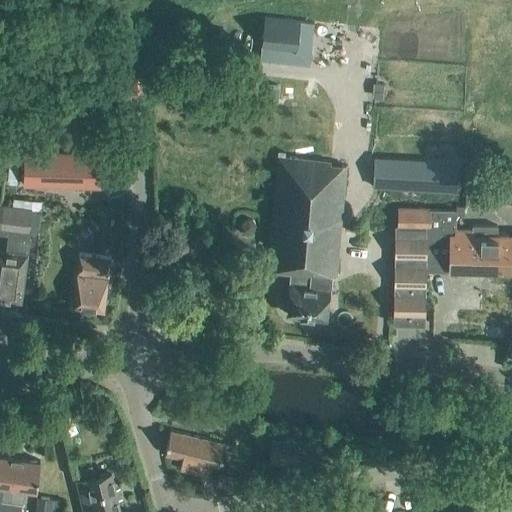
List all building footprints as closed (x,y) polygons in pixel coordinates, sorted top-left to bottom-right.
[(265,17),(260,59),(309,64),(314,22),(265,17)] [(374,83),(373,95),(382,96),(383,84),(374,83)] [(100,186),(101,154),(91,154),(25,152),(25,183),(100,186)] [(338,275),(348,165),(332,164),(332,161),(285,156),(286,152),(280,152),(269,268),(294,270),(289,313),(327,317),(332,274),(338,275)] [(459,164),(376,159),(374,186),(457,191),(459,164)] [(0,206),(0,205),(0,232),(9,234),(7,251),(0,250),(0,298),(22,300),(29,228),(36,228),(38,204),(30,203),(30,202),(16,200),(15,207),(0,205),(0,206)] [(90,216),(106,218),(107,206),(91,205),(90,216)] [(395,226),(394,324),(424,325),(425,271),(426,244),(426,209),(399,209),(398,226),(395,226)] [(426,209),(426,244),(451,243),(450,269),(511,270),(511,235),(497,235),(497,226),(472,226),(472,230),(455,230),(456,211),(429,210),(429,209),(426,209)] [(240,224),(239,229),(242,233),(247,233),(254,228),(255,223),(252,219),(247,219),(240,224)] [(104,309),(111,257),(80,253),(73,305),(104,309)] [(463,280),(487,281),(487,270),(463,270),(463,280)] [(286,322),(284,346),(317,348),(318,324),(286,322)] [(218,467),(224,444),(170,431),(164,455),(172,456),(170,467),(208,476),(211,466),(218,467)] [(296,465),(298,442),(273,440),(271,463),(296,465)] [(0,504),(0,511),(10,511),(14,488),(18,457),(0,454),(0,485),(2,486),(1,501),(0,504)] [(40,461),(18,457),(14,488),(10,511),(20,511),(22,504),(23,505),(25,489),(37,490),(40,461)] [(120,511),(111,473),(79,481),(86,511),(120,511)] [(38,497),(35,511),(59,511),(60,508),(51,507),(52,499),(38,497)]
